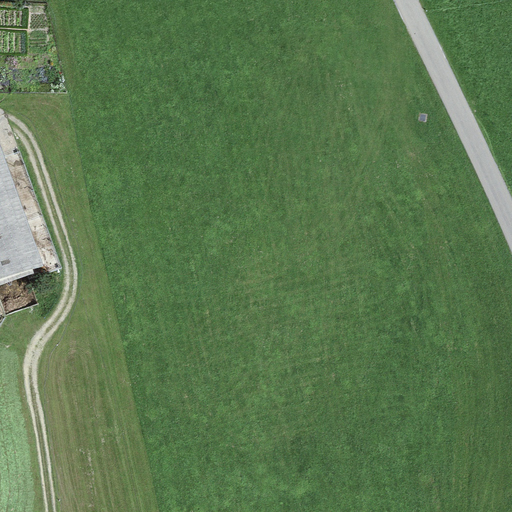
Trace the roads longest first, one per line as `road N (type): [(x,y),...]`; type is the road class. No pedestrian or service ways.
road 1 (track): [(0,115),(31,143),(72,272),(66,304),(37,342),(29,370),(50,511)]
road 2 (unclassified): [(511,228),(405,0)]
